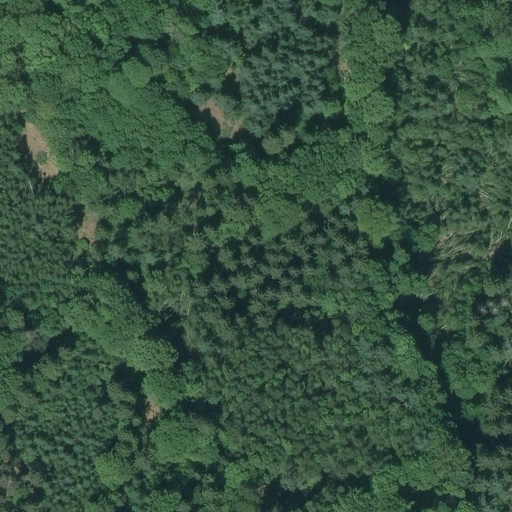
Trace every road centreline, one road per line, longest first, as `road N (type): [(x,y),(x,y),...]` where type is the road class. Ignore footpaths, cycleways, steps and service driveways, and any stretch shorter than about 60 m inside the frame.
road 1 (track): [(457,511),(375,295),(357,192)]
road 2 (unknown): [(245,511),(217,483),(188,431),(65,341),(31,324),(0,329)]
road 3 (track): [(357,192),(371,0)]
road 4 (track): [(0,121),(88,99),(144,68)]
